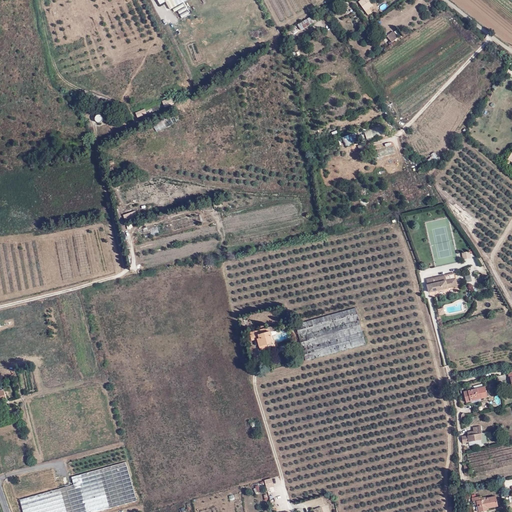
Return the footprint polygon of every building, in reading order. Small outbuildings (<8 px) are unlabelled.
[(164,0),(171,10),(188,0),(164,0)] [(269,0),(280,21),(285,18),(275,0),(269,0)] [(299,10),(294,0),(288,0),(295,12),(299,10)] [(303,0),(297,0),(301,9),(306,6),(303,0)] [(365,11),(373,5),(369,0),(359,0),(358,1),(365,11)] [(301,29),(314,22),(313,20),(318,18),(316,15),(314,16),(313,15),(298,24),(301,29)] [(387,36),(393,42),(399,37),(394,31),(387,36)] [(163,107),(174,104),(172,97),(161,100),(163,107)] [(137,117),(147,113),(145,108),(135,112),(137,117)] [(101,115),(99,115),(98,115),(96,116),(95,117),(95,120),(96,122),(98,123),(100,123),(101,122),(103,121),(103,118),(103,117),(101,115)] [(157,132),(177,122),(174,116),(154,125),(157,132)] [(353,132),(341,137),(345,146),(356,141),(353,132)] [(211,210),(143,230),(145,238),(215,219),(211,210)] [(469,251),(462,252),(464,260),(471,258),(469,251)] [(456,272),(427,279),(432,299),(461,291),(456,272)] [(356,307),(294,323),(304,362),(367,345),(356,307)] [(273,326),(247,333),(249,342),(258,339),(261,352),(270,350),(269,346),(276,344),(275,342),(271,332),(274,331),(273,326)] [(486,386),(464,391),(467,402),(489,397),(486,386)] [(469,436),(463,437),(464,442),(470,441),(471,445),(488,441),(486,432),(484,432),(482,425),(473,427),(474,431),(468,432),(469,436)] [(125,462),(71,477),(73,484),(19,500),(22,511),(97,511),(136,501),(125,462)] [(275,486),(271,478),(265,480),(269,493),(275,492),(273,486),(275,486)] [(479,493),(472,494),(473,501),(474,501),(475,506),(478,506),(478,511),(481,511),(490,510),(489,509),(499,507),(497,495),(483,499),(482,495),(480,495),(479,493)]
